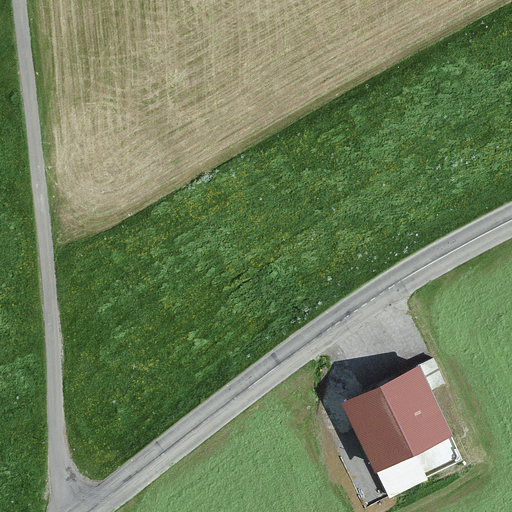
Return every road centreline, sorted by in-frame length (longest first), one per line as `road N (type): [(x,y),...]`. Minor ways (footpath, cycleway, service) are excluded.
road 1 (unclassified): [(64,511),(42,199),(18,0)]
road 2 (tertiary): [(511,222),(308,345),(90,511)]
